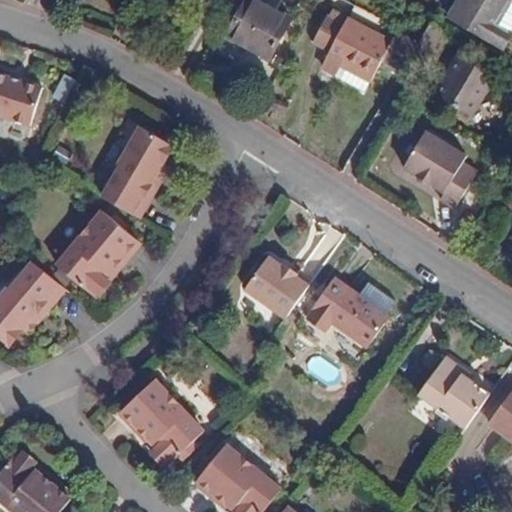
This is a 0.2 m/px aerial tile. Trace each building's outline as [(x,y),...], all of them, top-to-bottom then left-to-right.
[(292,18),(259,0),(246,0),(227,37),(270,61),(292,18)] [(511,28),(511,27),(511,1),(509,0),(458,0),(447,19),(489,44),(490,42),(505,49),(511,37),(511,35),(508,33),(498,26),(501,22),(511,28)] [(329,52),(326,59),(371,82),(391,43),(347,19),(343,26),(327,17),(313,43),(329,52)] [(508,33),(511,28),(501,22),(498,26),(508,33)] [(260,81),(269,64),(235,46),(226,64),(260,81)] [(449,84),(441,98),(474,116),(495,76),(457,55),(443,80),(449,84)] [(0,112),(36,123),(46,83),(28,78),(25,83),(13,80),(13,74),(0,70),(0,112)] [(28,78),(13,74),(13,80),(25,83),(28,78)] [(53,97),(66,103),(75,80),(63,75),(53,97)] [(123,166),(127,167),(108,200),(146,222),(159,196),(151,192),(166,163),(170,165),(179,146),(145,127),(123,166)] [(458,209),(482,166),(424,133),(400,176),(458,209)] [(159,196),(175,168),(170,165),(166,163),(151,192),(159,196)] [(496,171),(476,198),(487,206),(507,180),(496,171)] [(109,272),(115,266),(122,265),(143,240),(127,228),(113,217),(104,209),(58,266),(97,297),(101,293),(103,295),(112,284),(109,281),(114,276),(109,272)] [(130,223),(117,213),(113,217),(127,228),(130,223)] [(245,289),(286,318),(310,285),(296,276),(297,274),(283,263),(282,266),(269,256),(245,289)] [(42,304),(48,309),(65,288),(34,262),(12,288),(9,286),(0,298),(0,334),(12,345),(25,330),(21,327),(42,304)] [(122,265),(115,266),(109,272),(114,276),(122,265)] [(367,286),(357,299),(333,281),(312,309),(315,312),(307,321),(323,333),(330,324),(365,351),(387,322),(384,320),(394,307),(367,286)] [(25,330),(28,333),(48,309),(42,304),(21,327),(25,330)] [(443,361),(420,393),(465,427),(485,400),(469,388),(459,381),(462,375),(443,361)] [(469,388),(472,383),(462,375),(459,381),(469,388)] [(165,461),(169,465),(179,456),(194,441),(203,432),(156,380),(120,414),(144,441),(148,437),(153,442),(149,446),(152,450),(152,454),(162,464),(165,461)] [(511,398),(494,424),(511,438),(511,398)] [(144,441),(149,446),(153,442),(148,437),(144,441)] [(199,446),(194,441),(179,456),(184,460),(199,446)] [(54,472),(45,466),(48,462),(42,457),(44,455),(32,444),(30,446),(27,444),(0,476),(0,488),(28,511),(63,511),(82,490),(57,469),(54,472)] [(262,511),(269,504),(280,490),(226,446),(195,482),(221,505),(225,501),(234,508),(230,511),(262,511)] [(48,462),(45,466),(54,472),(57,469),(48,462)] [(221,505),(229,511),(230,511),(234,508),(225,501),(221,505)]
